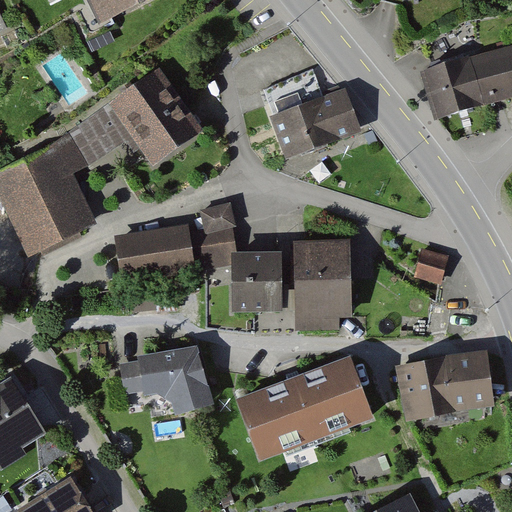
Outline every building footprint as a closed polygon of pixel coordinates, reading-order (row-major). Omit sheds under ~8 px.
[(90,0),(103,26),(158,0),(90,0)] [(0,37),(14,32),(0,1),(0,37)] [(511,53),(431,75),(442,118),(511,99),(511,53)] [(170,74),(114,106),(133,138),(151,170),(207,137),(170,74)] [(345,92),(275,116),(291,161),(361,138),(345,92)] [(74,173),(133,138),(114,106),(0,172),(0,193),(40,262),(104,225),(74,173)] [(122,239),(127,281),(240,266),(240,254),(235,211),(208,215),(211,236),(194,238),(193,230),(122,239)] [(355,243),(302,244),(303,334),(343,333),(343,322),(356,321),(355,243)] [(423,249),(415,281),(444,288),(452,256),(423,249)] [(288,254),(240,254),(240,266),(240,309),(288,309),(288,254)] [(145,367),(126,368),(127,387),(149,386),(148,395),(163,393),(176,403),(179,416),(220,408),(202,349),(144,358),(145,367)] [(481,356),(401,370),(410,423),(498,408),(489,355),(481,356)] [(356,360),(245,402),(268,463),(379,420),(356,360)] [(20,380),(0,390),(0,461),(3,466),(52,440),(20,380)] [(97,511),(79,480),(22,511),(97,511)] [(423,511),(415,496),(384,511),(423,511)]
